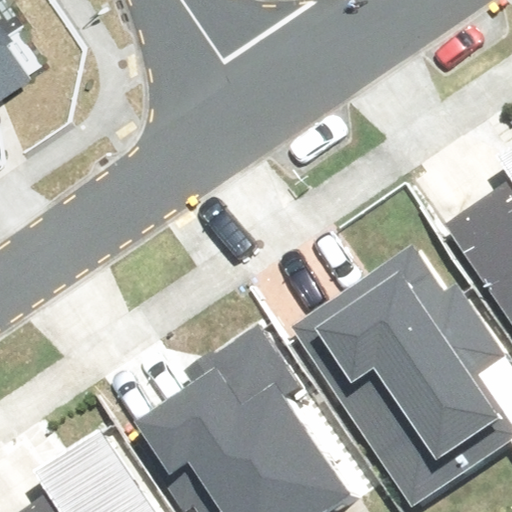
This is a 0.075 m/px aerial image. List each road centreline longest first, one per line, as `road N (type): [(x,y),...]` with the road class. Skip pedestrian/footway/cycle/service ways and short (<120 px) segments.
road 1 (residential): [(245,99),(0,270)]
road 2 (residential): [(397,0),(245,99)]
